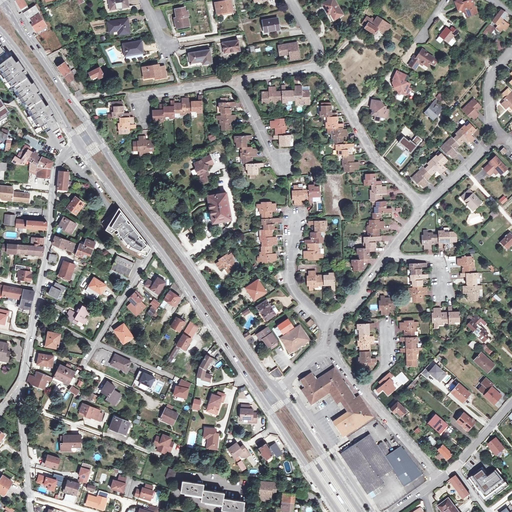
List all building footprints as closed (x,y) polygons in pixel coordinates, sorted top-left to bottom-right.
[(28,8),(23,0),(15,0),(16,0),(23,12),(28,8)] [(108,0),(110,9),(128,7),(126,0),(108,0)] [(217,13),(233,10),(230,0),(227,0),(215,3),(217,13)] [(328,0),(322,4),(328,13),(330,12),(334,19),(343,14),(334,0),(328,0)] [(464,8),(465,11),(467,17),(477,13),(471,0),(469,0),(464,2),(463,0),(460,0),(455,2),(458,10),(461,9),(464,8)] [(64,25),(79,18),(75,9),(71,11),(71,12),(69,13),(65,5),(57,10),(64,25)] [(36,32),(46,26),(38,14),(40,13),(39,13),(34,6),(23,13),(31,25),(31,24),(36,32)] [(175,9),(176,17),(177,20),(175,21),(175,25),(180,24),(181,27),(189,26),(187,16),(188,16),(187,11),(185,12),(184,7),(175,9)] [(47,19),(53,16),(49,9),(43,11),(47,19)] [(501,10),(490,24),(495,27),(496,28),(500,31),(502,28),(503,26),(506,29),(509,25),(502,20),(507,13),(501,10)] [(372,20),(370,18),(367,16),(361,24),(365,26),(364,27),(374,33),(377,28),(385,33),(390,26),(377,16),(375,19),(373,18),(372,20)] [(264,32),(279,29),(277,18),(262,21),(264,32)] [(121,30),(122,34),(130,33),(127,19),(107,22),(109,32),(118,30),(121,30)] [(495,27),(490,24),(486,30),(483,33),(486,35),(488,31),(491,33),(495,27)] [(46,26),(36,32),(38,35),(48,29),(46,26)] [(451,38),(454,34),(455,35),(457,32),(452,27),(449,30),(446,28),(439,36),(447,42),(448,42),(451,38)] [(227,44),(223,45),(224,53),(240,51),(238,40),(226,42),(227,44)] [(125,56),(143,53),(141,41),(123,44),(125,56)] [(280,55),(290,53),(290,59),(299,58),(297,43),(278,46),(280,55)] [(420,61),(423,63),(427,66),(430,62),(433,57),(425,52),(426,51),(422,48),(416,57),(414,55),(411,58),(412,59),(408,65),(415,69),(419,63),(420,61)] [(189,53),(190,61),(195,60),(195,62),(200,61),(200,59),(202,59),(203,64),(211,62),(209,50),(189,53)] [(13,54),(0,64),(0,65),(4,71),(2,73),(8,82),(11,81),(19,92),(17,93),(23,102),(25,101),(33,114),(31,115),(39,127),(42,126),(43,130),(50,126),(52,131),(59,127),(52,115),(53,114),(39,92),(13,54)] [(99,66),(106,63),(103,57),(96,61),(99,66)] [(71,76),(72,75),(70,71),(65,63),(58,67),(68,82),(72,79),(71,76)] [(160,75),(160,78),(166,77),(164,66),(159,67),(159,64),(142,67),(144,78),(154,76),(160,75)] [(93,81),(104,76),(99,67),(89,73),(93,81)] [(404,78),(395,73),(392,79),(393,79),(392,82),(393,85),(395,84),(395,86),(394,86),(395,89),(397,90),(398,94),(401,93),(404,92),(406,92),(405,90),(406,87),(408,87),(409,83),(403,80),(404,78)] [(262,92),(262,102),(267,101),(267,103),(273,103),(273,106),(277,105),(277,101),(282,101),(282,102),(289,102),(289,100),(295,100),(295,105),(299,104),(300,102),(305,101),(305,100),(310,99),(310,90),(304,90),(304,92),(303,92),(302,90),(302,86),(295,86),(295,90),(286,91),(286,85),(282,85),(282,91),(277,91),(277,87),(269,87),(269,91),(269,93),(267,93),(267,91),(262,92)] [(511,106),(510,107),(511,109),(511,92),(503,99),(504,100),(501,103),(506,109),(509,106),(511,105),(511,106)] [(448,103),(451,100),(443,94),(438,99),(444,103),(446,101),(448,103)] [(181,105),(181,103),(175,103),(175,101),(171,101),(171,106),(164,106),(164,104),(160,104),(160,110),(152,110),(153,120),(158,120),(158,121),(164,121),(164,116),(169,116),(169,118),(175,118),(175,113),(180,113),(180,114),(186,114),(186,112),(191,112),(191,111),(197,111),(197,113),(203,112),(202,96),(198,96),(199,101),(191,101),(191,103),(189,103),(189,98),(182,98),(182,103),(182,105),(181,105)] [(0,118),(10,112),(1,98),(0,98),(0,118)] [(378,105),(379,101),(371,100),(370,108),(372,109),(371,115),(375,115),(375,117),(379,118),(379,119),(383,120),(385,119),(385,117),(387,118),(388,109),(385,109),(386,106),(380,105),(378,105)] [(471,103),(470,102),(462,109),(469,117),(470,116),(474,120),(479,114),(476,111),(475,110),(477,109),(478,110),(482,106),(475,100),(471,103)] [(219,102),(219,106),(219,108),(221,108),(221,112),(221,113),(222,113),(223,115),(217,115),(218,119),(220,119),(220,125),(222,125),(222,130),(232,129),(231,124),(230,124),(230,122),(231,122),(236,122),(236,114),(231,115),(231,106),(236,106),(236,101),(227,102),(221,102),(219,102)] [(428,113),(434,118),(442,109),(434,101),(424,113),(427,115),(428,113)] [(113,112),(112,112),(112,118),(120,117),(120,122),(118,122),(118,129),(119,129),(120,134),(128,134),(128,132),(128,128),(130,128),(136,128),(135,124),(134,124),(132,124),(132,122),(133,122),(133,117),(129,117),(129,113),(123,113),(123,103),(122,103),(122,102),(116,103),(117,106),(114,106),(113,106),(113,107),(113,112)] [(331,112),(331,105),(322,105),(322,111),(320,110),(320,117),(327,116),(328,122),(326,122),(326,128),(333,127),(334,133),(331,133),(332,139),(333,139),(334,144),(336,144),(336,148),(336,150),(338,150),(338,155),(344,155),(344,160),(343,160),(343,166),(344,166),(345,171),(353,171),(353,169),(359,169),(358,161),(352,162),(352,160),(354,160),(354,154),(352,154),(352,148),(350,148),(350,147),(354,147),(353,143),(344,143),(343,138),(341,138),(341,136),(343,136),(348,136),(347,129),(342,129),(342,127),(343,127),(343,123),(338,123),(337,112),(331,112)] [(271,128),(276,128),(278,128),(278,129),(276,129),(276,135),(274,135),(274,139),(280,139),(280,146),(290,146),(290,141),(292,140),(292,134),(286,134),(286,129),(287,129),(287,123),(285,123),(285,118),(276,118),(276,120),(271,120),(271,128)] [(466,126),(464,125),(455,133),(457,135),(453,138),(449,142),(448,140),(439,148),(447,156),(448,154),(452,158),(457,153),(454,150),(464,141),(468,145),(474,138),(471,134),(476,129),(470,123),(466,126)] [(251,156),(252,155),(257,155),(256,148),(252,148),(251,146),(247,146),(246,139),(252,139),(252,135),(235,136),(235,142),(236,142),(237,147),(242,147),(243,152),(240,152),(241,159),(243,158),(243,163),(246,163),(246,169),(248,169),(248,174),(251,174),(255,174),(258,174),(258,167),(263,167),(263,162),(253,163),(252,157),(251,157),(251,156)] [(409,140),(403,136),(398,142),(407,150),(407,151),(410,154),(422,140),(417,135),(412,141),(410,139),(409,140)] [(146,142),(146,140),(146,136),(139,137),(139,142),(133,142),(133,149),(139,149),(139,154),(143,154),(143,152),(149,152),(149,150),(154,150),(154,140),(148,140),(148,142),(146,142)] [(38,167),(36,176),(50,177),(51,169),(53,162),(42,157),(41,158),(37,155),(38,154),(35,152),(34,153),(28,150),(29,149),(30,150),(31,148),(28,146),(27,147),(26,146),(25,145),(22,149),(23,150),(21,153),(20,152),(17,157),(15,156),(12,161),(15,163),(24,164),(27,159),(30,160),(29,162),(38,166),(38,167)] [(441,153),(438,156),(436,154),(427,163),(428,165),(425,168),(421,172),(419,170),(411,178),(418,186),(420,184),(423,188),(429,183),(426,179),(436,170),(439,174),(446,168),(442,164),(447,159),(441,153)] [(214,163),(210,155),(202,159),(195,163),(197,167),(196,168),(198,172),(199,172),(201,177),(206,175),(209,174),(207,169),(209,165),(214,163)] [(485,169),(489,174),(493,171),(496,174),(499,172),(501,173),(506,168),(496,157),(489,163),(490,164),(485,169)] [(38,166),(29,162),(29,165),(28,181),(30,181),(36,182),(36,176),(38,167),(38,166)] [(68,190),(69,172),(60,172),(58,189),(68,190)] [(379,193),(381,193),(386,193),(386,186),(380,186),(380,184),(381,184),(381,180),(375,180),(375,173),(365,173),(365,179),(363,179),(364,185),(371,185),(372,190),(370,190),(370,201),(371,201),(372,207),(374,207),(374,212),(372,212),(372,218),(378,218),(378,217),(378,212),(380,212),(392,212),(391,208),(386,208),(385,201),(382,201),(381,195),(379,195),(379,193)] [(303,197),(303,199),(309,199),(309,202),(313,202),(313,196),(320,196),(319,182),(314,182),(314,184),(308,185),(308,189),(303,189),(303,188),(298,188),(297,185),(293,186),(294,190),(292,190),(292,199),(294,199),(294,204),(302,203),(301,199),(301,197),(303,197)] [(9,188),(10,187),(0,185),(0,195),(1,197),(8,197),(9,200),(26,201),(27,193),(22,193),(21,193),(13,192),(13,188),(9,188)] [(482,202),(470,189),(461,197),(468,205),(469,204),(474,209),(482,202)] [(213,222),(231,219),(227,192),(208,195),(213,222)] [(68,208),(77,214),(85,203),(76,197),(68,208)] [(270,211),(272,210),(276,210),(275,203),(271,203),(271,201),(262,202),(262,204),(257,204),(257,208),(260,208),(260,213),(262,213),(262,224),(264,224),(264,230),(262,230),(262,235),(260,235),(261,241),(263,241),(263,246),(262,246),(262,252),(260,252),(260,257),(258,257),(258,261),(263,261),(263,263),(271,263),(271,261),(276,260),(276,253),(272,253),(270,253),(270,251),(272,251),(272,244),(276,244),(276,237),(272,237),(270,237),(270,235),(272,235),(272,229),(274,229),(274,222),(279,221),(280,217),(272,218),(272,212),(270,212),(270,211)] [(149,252),(151,249),(121,211),(118,213),(117,212),(106,229),(109,231),(108,233),(110,235),(115,230),(118,232),(117,233),(128,244),(129,244),(131,246),(130,248),(145,254),(148,252),(149,252)] [(467,215),(469,225),(482,222),(479,212),(467,215)] [(17,216),(9,215),(8,224),(16,225),(17,216)] [(64,217),(62,222),(65,224),(63,228),(71,233),(76,224),(64,217)] [(17,218),(16,226),(23,227),(23,226),(27,226),(26,227),(47,229),(47,221),(27,220),(27,219),(17,218)] [(377,228),(379,228),(383,228),(383,221),(378,221),(378,219),(372,219),(369,219),(369,224),(367,224),(368,236),(363,236),(364,242),(365,242),(365,247),(357,247),(357,254),(359,254),(359,259),(351,259),(351,265),(353,265),(353,270),(363,270),(363,262),(368,262),(368,251),(374,251),(374,247),(375,247),(375,240),(381,239),(381,235),(379,235),(379,230),(377,230),(377,228)] [(325,226),(327,226),(326,220),(309,220),(309,225),(315,225),(315,231),(311,232),(311,239),(305,239),(305,243),(308,243),(308,249),(310,249),(310,251),(308,251),(304,251),(304,258),(309,258),(309,260),(318,259),(318,258),(323,257),(322,253),(320,253),(319,248),(318,248),(318,243),(323,243),(323,237),(321,237),(321,231),(325,231),(325,230),(325,226)] [(118,232),(115,230),(113,233),(126,246),(130,248),(131,246),(129,244),(128,244),(117,233),(118,232)] [(433,242),(433,244),(439,243),(439,248),(442,248),(442,242),(450,241),(450,239),(453,239),(453,231),(449,231),(448,231),(448,232),(444,232),(444,230),(438,231),(438,234),(433,234),(433,233),(428,233),(427,230),(423,231),(423,235),(421,235),(422,244),(424,244),(424,249),(431,249),(431,244),(431,242),(433,242)] [(511,235),(510,233),(501,241),(508,248),(509,247),(511,243),(511,235)] [(85,245),(80,244),(80,245),(56,236),(53,244),(77,254),(76,255),(82,257),(83,257),(84,252),(88,254),(90,255),(91,254),(96,243),(87,239),(85,243),(85,245)] [(33,245),(24,244),(8,243),(8,245),(7,250),(7,252),(43,254),(44,246),(43,246),(43,238),(32,237),(32,242),(32,243),(33,244),(33,245)] [(508,248),(501,241),(500,242),(508,250),(510,248),(509,247),(508,248)] [(220,269),(224,266),(226,265),(227,266),(225,268),(228,272),(236,267),(233,263),(235,262),(232,257),(234,256),(232,252),(228,255),(227,253),(220,258),(220,260),(216,263),(220,269)] [(48,261),(56,262),(57,255),(50,254),(48,261)] [(127,281),(135,264),(117,256),(110,273),(127,281)] [(457,266),(462,266),(463,266),(464,267),(462,267),(462,273),(460,273),(461,277),(466,277),(467,284),(468,284),(468,286),(463,286),(463,294),(467,293),(469,293),(469,295),(468,295),(468,301),(478,300),(478,295),(480,295),(480,289),(482,289),(482,285),(477,285),(476,279),(478,278),(478,272),(472,272),(471,267),(474,267),(473,261),(472,261),(471,256),(462,256),(462,258),(457,258),(457,266)] [(63,261),(58,276),(68,279),(73,265),(63,261)] [(409,263),(409,269),(411,269),(411,275),(410,275),(410,280),(412,281),(412,286),(413,286),(413,288),(408,288),(408,292),(410,292),(411,297),(413,297),(413,302),(423,302),(422,296),(420,296),(420,295),(422,295),(427,294),(426,287),(421,287),(421,286),(422,286),(421,278),(427,278),(427,274),(421,274),(421,267),(427,267),(427,263),(409,263)] [(29,266),(19,265),(18,270),(19,270),(21,270),(21,274),(20,274),(19,274),(19,279),(31,281),(32,275),(31,274),(31,272),(28,271),(29,266)] [(316,277),(316,275),(316,271),(308,271),(308,276),(307,276),(307,285),(309,285),(309,290),(313,290),(313,287),(318,287),(318,285),(331,284),(331,290),(335,290),(335,272),(328,273),(328,275),(318,275),(318,277),(316,277)] [(103,289),(104,290),(107,285),(95,278),(89,287),(100,293),(103,289)] [(159,294),(167,284),(166,283),(159,278),(156,282),(155,283),(150,279),(145,285),(159,294)] [(249,293),(251,292),(255,299),(266,291),(258,280),(246,287),(249,293)] [(67,287),(56,282),(54,286),(52,286),(49,294),(58,298),(60,294),(62,295),(63,291),(65,292),(67,287)] [(13,297),(22,299),(20,306),(31,308),(34,291),(0,284),(0,294),(8,296),(13,297)] [(133,303),(136,306),(137,305),(140,302),(143,299),(136,291),(129,298),(133,303)] [(161,306),(164,309),(166,307),(165,306),(168,302),(174,307),(181,298),(170,291),(161,306)] [(390,308),(390,309),(396,309),(396,300),(390,300),(390,298),(385,299),(385,296),(380,296),(381,301),(379,301),(379,309),(381,309),(381,314),(389,314),(388,310),(388,308),(390,308)] [(153,316),(156,318),(158,313),(156,311),(158,309),(157,308),(160,304),(154,299),(151,303),(152,305),(150,307),(151,308),(148,312),(153,316)] [(275,313),(271,307),(267,300),(257,306),(266,320),(276,314),(275,313)] [(136,306),(133,303),(128,307),(137,315),(142,310),(137,305),(136,306)] [(79,308),(77,308),(76,310),(77,311),(76,313),(70,309),(67,315),(70,316),(68,320),(76,324),(79,321),(85,325),(88,320),(85,317),(87,314),(90,316),(93,311),(81,305),(79,308)] [(441,314),(441,312),(441,308),(433,308),(434,313),(431,313),(432,323),(437,322),(437,325),(444,324),(444,322),(448,322),(448,324),(455,323),(455,322),(460,322),(460,312),(452,312),(452,306),(448,307),(448,312),(442,312),(442,314),(441,314)] [(480,322),(482,319),(477,314),(466,324),(473,331),(484,341),(488,336),(485,334),(487,332),(480,326),(478,324),(480,322)] [(181,320),(182,318),(178,315),(177,317),(176,317),(171,326),(180,332),(185,322),(181,320)] [(287,331),(293,327),(287,318),(276,326),(282,335),(285,332),(287,331)] [(400,330),(404,330),(406,330),(406,332),(404,332),(405,337),(400,337),(400,341),(406,341),(406,348),(401,348),(401,352),(406,352),(407,366),(417,366),(416,354),(418,354),(418,348),(416,348),(416,343),(418,342),(418,337),(415,337),(414,332),(416,331),(416,326),(418,326),(418,321),(413,322),(413,320),(404,320),(405,322),(400,322),(400,330)] [(357,324),(357,330),(359,330),(359,334),(359,340),(358,340),(358,346),(359,346),(360,357),(358,357),(359,363),(376,362),(376,358),(370,358),(370,346),(367,345),(367,344),(370,344),(374,344),(373,336),(369,336),(368,335),(369,335),(369,327),(375,327),(375,323),(371,323),(366,323),(357,324)] [(115,330),(124,343),(133,337),(124,324),(115,330)] [(269,347),(278,341),(268,326),(257,334),(261,340),(263,338),(269,347)] [(291,352),(294,349),(295,350),(298,349),(297,347),(302,343),(303,345),(306,343),(305,342),(308,339),(300,326),(288,334),(287,335),(282,338),(291,352)] [(48,338),(49,338),(47,347),(63,350),(64,344),(59,343),(61,334),(49,332),(48,338)] [(187,351),(191,345),(189,344),(192,339),(184,334),(177,345),(181,347),(187,351)] [(469,345),(474,350),(478,345),(473,340),(469,345)] [(0,359),(8,362),(10,352),(6,351),(8,344),(0,341),(0,359)] [(278,341),(269,347),(272,350),(280,344),(278,341)] [(482,347),(490,354),(492,351),(484,344),(482,347)] [(179,349),(176,347),(168,360),(171,362),(179,349)] [(487,372),(494,364),(481,353),(474,360),(487,372)] [(40,354),(39,359),(40,359),(39,364),(52,367),(54,357),(40,354)] [(111,364),(127,371),(131,361),(115,354),(111,364)] [(197,377),(197,381),(203,383),(204,380),(210,381),(211,375),(205,373),(206,370),(212,358),(207,355),(205,358),(204,358),(204,359),(200,366),(197,377)] [(432,365),(435,362),(437,363),(442,358),(438,355),(430,363),(432,365)] [(61,365),(54,377),(53,378),(53,379),(62,384),(63,381),(72,385),(73,385),(77,378),(76,377),(73,375),(75,371),(70,369),(71,366),(67,363),(65,367),(61,365)] [(428,372),(440,381),(446,373),(433,364),(428,372)] [(283,375),(278,367),(269,372),(271,375),(271,374),(273,376),(275,377),(276,377),(278,377),(280,377),(283,375)] [(330,370),(319,377),(326,389),(330,386),(338,399),(342,396),(346,403),(355,397),(345,381),(344,381),(335,368),(331,371),(330,370)] [(150,387),(155,378),(140,371),(136,380),(150,387)] [(300,379),(305,387),(306,389),(303,392),(311,404),(322,397),(320,395),(325,392),(321,386),(320,386),(316,380),(316,379),(311,371),(300,379)] [(27,382),(45,389),(46,386),(49,387),(53,379),(53,378),(37,372),(35,376),(29,375),(27,382)] [(379,393),(383,389),(388,395),(395,388),(392,384),(393,383),(390,379),(393,376),(389,373),(382,379),(385,383),(382,385),(377,390),(379,393)] [(320,395),(322,397),(329,393),(331,396),(337,404),(340,401),(347,411),(342,414),(332,421),(334,422),(348,412),(350,414),(353,412),(348,405),(356,399),(355,397),(346,403),(342,396),(338,399),(330,386),(326,389),(319,377),(316,379),(316,380),(320,386),(321,386),(325,392),(320,395)] [(483,384),(478,390),(484,395),(494,404),(501,395),(497,391),(491,386),(493,383),(486,377),(481,382),(483,384)] [(188,389),(191,383),(182,379),(179,385),(182,386),(181,387),(178,386),(176,386),(174,395),(186,398),(188,389)] [(410,389),(417,382),(414,379),(407,387),(410,389)] [(102,391),(109,396),(107,399),(115,404),(121,395),(113,390),(115,387),(108,382),(102,391)] [(462,401),(469,393),(458,383),(451,391),(462,401)] [(76,395),(79,391),(72,387),(69,390),(76,395)] [(87,399),(95,403),(97,396),(90,393),(87,399)] [(223,402),(224,398),(217,396),(212,394),(208,408),(213,410),(212,412),(217,414),(220,406),(218,406),(220,401),(221,401),(223,402)] [(360,396),(359,397),(372,416),(374,416),(360,396)] [(348,412),(334,422),(343,436),(372,416),(359,397),(356,399),(348,405),(353,412),(350,414),(348,412)] [(393,406),(398,401),(399,400),(397,397),(391,404),(393,406)] [(398,401),(393,406),(390,409),(396,414),(398,412),(402,416),(407,411),(398,401)] [(83,403),(80,412),(87,414),(86,417),(91,419),(91,417),(96,419),(101,421),(103,415),(103,414),(100,413),(101,410),(83,403)] [(160,418),(173,425),(178,414),(171,410),(167,409),(166,408),(160,418)] [(253,409),(242,408),(241,408),(241,419),(249,419),(249,423),(257,423),(257,412),(253,412),(254,409),(253,409)] [(462,414),(458,419),(456,421),(467,430),(472,424),(468,421),(470,419),(463,412),(462,414)] [(440,433),(447,424),(435,414),(428,423),(440,433)] [(127,427),(128,428),(130,422),(115,417),(111,429),(124,434),(127,427)] [(204,437),(209,438),(208,448),(217,449),(218,435),(215,435),(215,433),(216,429),(205,428),(204,437)] [(366,486),(369,492),(383,483),(378,476),(383,472),(385,474),(392,469),(393,470),(403,486),(422,474),(400,446),(389,453),(382,442),(376,445),(368,434),(342,452),(353,469),(352,470),(364,487),(366,486)] [(154,444),(159,446),(158,450),(165,453),(166,449),(170,450),(173,443),(169,441),(171,438),(163,435),(162,438),(157,437),(154,444)] [(81,436),(64,436),(64,443),(61,443),(61,450),(71,451),(71,447),(81,447),(81,436)] [(496,438),(488,445),(497,455),(505,449),(496,438)] [(257,443),(260,448),(266,444),(263,439),(257,443)] [(245,449),(242,445),(240,447),(237,442),(228,449),(232,454),(233,453),(236,457),(240,454),(242,456),(246,457),(250,454),(246,449),(245,449)] [(276,444),(269,449),(266,444),(260,448),(267,459),(275,454),(277,457),(282,454),(276,444)] [(446,459),(451,454),(442,445),(437,449),(440,452),(444,456),(446,459)] [(47,460),(45,464),(53,467),(58,468),(60,458),(48,455),(47,460)] [(500,462),(496,458),(493,460),(492,459),(489,462),(493,467),(500,462)] [(92,465),(83,462),(79,475),(81,476),(80,481),(87,483),(92,465)] [(173,480),(175,476),(176,471),(169,468),(167,473),(166,478),(173,480)] [(488,476),(482,469),(467,480),(485,504),(509,486),(496,470),(488,476)] [(53,478),(39,474),(36,483),(48,486),(47,489),(54,492),(56,485),(58,480),(53,478)] [(54,474),(53,478),(58,480),(56,485),(61,486),(63,476),(54,474)] [(0,480),(0,491),(4,495),(13,481),(3,475),(0,480)] [(111,488),(123,492),(126,484),(125,483),(127,477),(120,475),(118,482),(114,480),(111,488)] [(456,476),(450,481),(464,499),(470,495),(456,476)] [(68,480),(65,490),(69,491),(68,493),(72,494),(72,495),(76,496),(79,484),(68,480)] [(182,492),(191,494),(191,490),(195,490),(195,492),(203,493),(203,495),(202,501),(210,502),(211,498),(215,499),(215,500),(223,501),(223,504),(222,509),(231,510),(232,507),(236,507),(235,509),(243,510),(245,501),(224,498),(225,492),(204,489),(205,484),(184,481),(182,492)] [(261,481),(259,499),(261,500),(265,500),(265,497),(271,498),(272,491),(274,491),(274,489),(276,489),(277,483),(261,481)] [(135,495),(151,500),(153,491),(152,490),(153,485),(147,483),(145,488),(143,488),(142,491),(137,489),(135,495)] [(97,497),(88,495),(85,505),(104,511),(109,493),(99,490),(97,497)] [(284,505),(282,505),(281,510),(293,511),(295,493),(283,492),(282,502),(285,502),(284,505)] [(458,511),(449,498),(438,506),(441,511),(458,511)]
